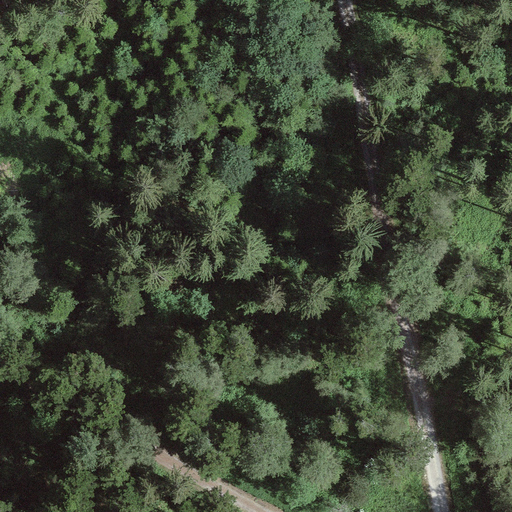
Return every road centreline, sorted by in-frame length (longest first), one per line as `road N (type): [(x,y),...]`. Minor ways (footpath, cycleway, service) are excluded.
road 1 (track): [(443,511),(340,0)]
road 2 (track): [(263,511),(0,363)]
